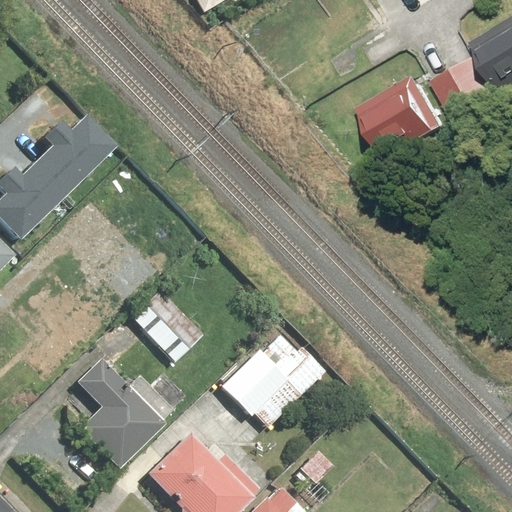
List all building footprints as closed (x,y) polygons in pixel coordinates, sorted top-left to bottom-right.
[(200,0),(205,9),(222,0),(200,0)] [(511,19),(477,39),(508,93),(511,90),(511,19)] [(488,103),(469,64),(432,81),(452,121),(488,103)] [(419,75),(366,105),(399,163),(452,133),(419,75)] [(0,232),(11,243),(103,149),(71,119),(58,133),(47,122),(21,149),(33,161),(8,187),(0,179),(0,232)] [(136,233),(99,269),(129,299),(165,262),(136,233)] [(0,273),(12,261),(0,249),(0,273)] [(19,357),(46,383),(118,311),(64,258),(23,299),(50,326),(19,357)] [(153,294),(126,321),(171,366),(198,339),(153,294)] [(221,385),(255,418),(296,377),(262,344),(221,385)] [(78,428),(118,468),(171,415),(106,352),(75,383),(100,407),(78,428)] [(177,511),(235,511),(259,488),(196,426),(151,470),(185,504),(177,511)] [(328,468),(311,452),(292,471),(310,488),(328,468)] [(287,511),(268,492),(248,511),(287,511)]
